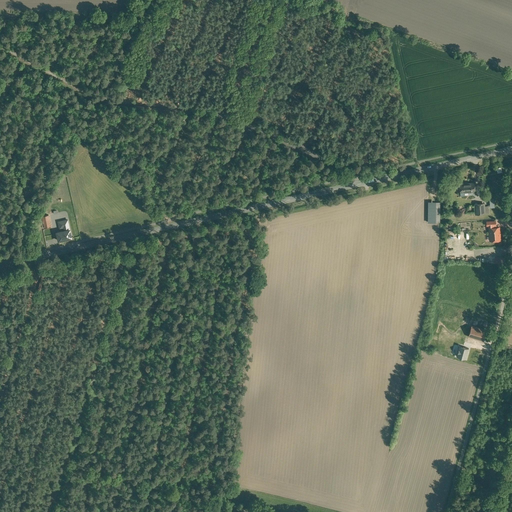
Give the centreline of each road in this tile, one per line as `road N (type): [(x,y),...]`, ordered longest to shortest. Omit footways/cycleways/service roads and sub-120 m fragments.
road 1 (secondary): [(511,149),(0,264)]
road 2 (track): [(358,184),(345,167),(224,115),(97,98),(0,45)]
road 3 (track): [(143,511),(198,220)]
road 4 (track): [(135,28),(402,113)]
road 5 (track): [(268,511),(76,460),(69,460),(53,511)]
road 6 (unclassified): [(446,511),(511,265)]
road 7 (track): [(0,410),(46,254)]
